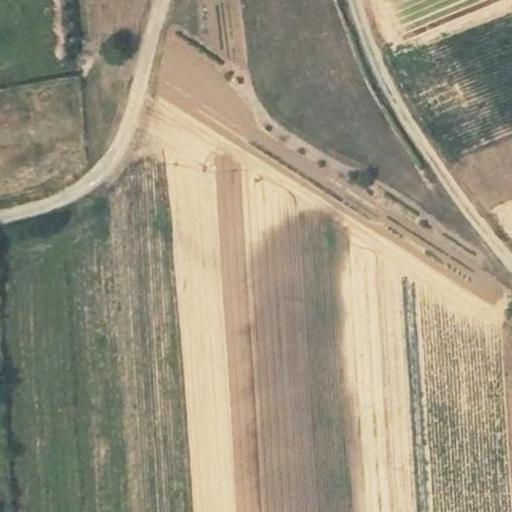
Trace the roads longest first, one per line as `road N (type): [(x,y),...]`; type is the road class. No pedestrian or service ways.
road 1 (track): [(352,0),(377,69),(427,150),(511,258)]
road 2 (unclassified): [(160,0),(130,124),(104,169),(72,192),(0,216)]
